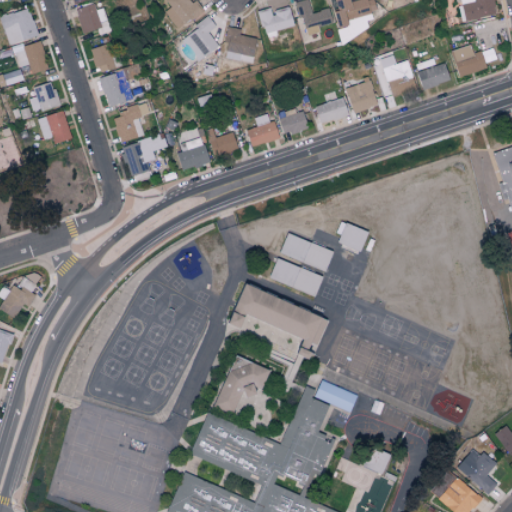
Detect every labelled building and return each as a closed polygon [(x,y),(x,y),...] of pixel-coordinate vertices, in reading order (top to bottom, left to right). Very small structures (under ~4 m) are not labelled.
[(164,0),(169,7),(164,11),(176,29),(202,12),(195,0),(190,3),(187,0),(164,0)] [(310,12),(306,0),(299,0),(294,1),(303,36),(318,32),(316,26),(331,22),(327,8),(310,12)] [(333,0),(335,10),(339,28),(337,29),(339,40),(369,34),(364,13),(374,10),(372,0),(356,0),(348,2),(347,0),(333,0)] [(457,0),(461,20),(493,15),(490,0),(457,0)] [(257,10),(264,38),(275,35),(274,30),(292,26),(287,6),(271,10),(270,7),(257,10)] [(36,35),(27,7),(0,15),(0,22),(7,45),(36,35)] [(217,45),(207,32),(214,26),(207,18),(181,38),(198,60),(217,45)] [(239,29),(226,26),(223,41),(227,42),(223,59),(250,64),(256,38),(238,35),(239,29)] [(12,48),(17,68),(28,65),(30,73),(46,69),(39,41),(12,48)] [(472,53),(468,41),(448,48),(458,77),(485,67),(479,50),(472,53)] [(104,64),(105,70),(113,67),(106,43),(88,49),(94,67),(104,64)] [(405,60),(394,63),(391,52),(370,58),(371,65),(379,63),(383,77),(377,79),(381,97),(412,89),(405,60)] [(434,66),(432,59),(415,62),(416,69),(434,66)] [(415,71),(421,89),(448,80),(443,63),(415,71)] [(98,77),(105,106),(129,100),(122,71),(98,77)] [(350,111),(375,106),(370,81),(345,86),(350,111)] [(31,111),(57,105),(52,82),(32,86),(34,97),(28,98),(31,111)] [(347,114),(341,96),(313,106),(319,124),(347,114)] [(141,136),(137,115),(145,113),(143,105),(111,112),(117,141),(141,136)] [(299,107),(276,115),(283,135),(306,127),(299,107)] [(51,136),(53,142),(69,137),(61,110),(36,119),(42,139),(51,136)] [(250,146),(276,139),(268,113),(253,117),(256,126),(245,129),(250,146)] [(204,130),(212,155),(236,147),(231,131),(214,137),(211,127),(204,130)] [(175,153),(180,170),(207,162),(196,128),(175,134),(180,151),(175,153)] [(121,146),(132,182),(148,177),(142,160),(152,157),(149,148),(141,151),(138,141),(121,146)] [(511,215),(491,154),(511,147),(511,215)] [(488,349),(481,350),(471,303),(458,243),(446,192),(473,184),(487,242),(487,244),(501,303),(511,344),(488,349)] [(366,232),(342,221),(333,242),(357,252),(366,232)] [(341,304),(339,309),(327,305),(306,297),(270,283),(286,244),(290,232),(306,239),(317,244),(358,262),(341,304)] [(0,310),(13,318),(21,304),(26,307),(34,294),(29,292),(38,277),(25,270),(16,287),(11,283),(0,302),(0,310)] [(326,318),(241,284),(225,323),(236,328),(241,314),(300,338),(293,354),(305,359),(311,344),(315,346),(326,318)] [(0,361),(1,362),(10,333),(0,330),(0,361)] [(267,370),(232,355),(211,406),(230,414),(239,392),(249,396),(253,387),(259,389),(267,370)] [(325,381),(363,396),(350,416),(333,408),(324,426),(321,432),(339,441),(324,474),(314,470),(310,485),(307,484),(281,474),(276,485),(282,488),(307,499),(337,511),(170,511),(181,488),(186,475),(186,474),(217,488),(247,502),(254,505),(261,488),(247,482),(192,459),(203,427),(208,414),(238,427),(246,431),(283,447),(291,427),(307,391),(308,387),(320,393),(325,381)] [(411,426),(408,432),(394,426),(371,416),(378,398),(415,415),(411,426)] [(177,440),(170,462),(125,449),(74,434),(76,428),(82,413),(125,425),(135,428),(177,440)] [(161,488),(154,511),(150,511),(126,505),(71,489),(65,487),(59,486),(65,468),(73,442),(125,457),(167,469),(161,488)] [(396,456),(382,487),(381,488),(392,491),(384,511),(361,511),(350,507),(357,492),(346,487),(337,483),(343,463),(361,469),(368,457),(374,447),(396,456)] [(485,475),(495,464),(481,452),(478,456),(471,450),(455,466),(485,494),(495,484),(485,475)] [(451,511),(468,511),(480,499),(447,470),(428,491),(451,511)]
